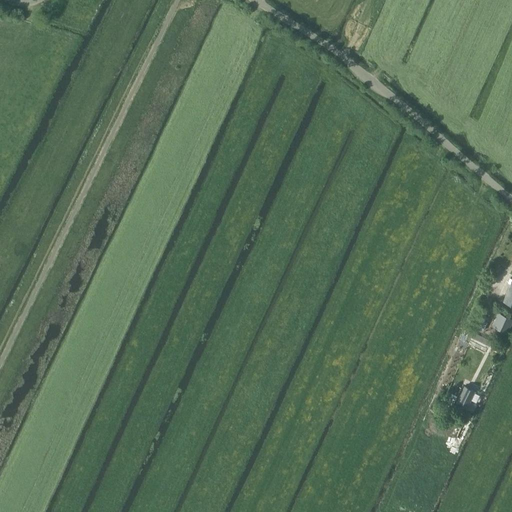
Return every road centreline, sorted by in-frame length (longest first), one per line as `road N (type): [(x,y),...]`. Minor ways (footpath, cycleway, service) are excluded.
road 1 (unknown): [(170,0),(0,348)]
road 2 (unclassified): [(255,0),(342,56),(511,199)]
